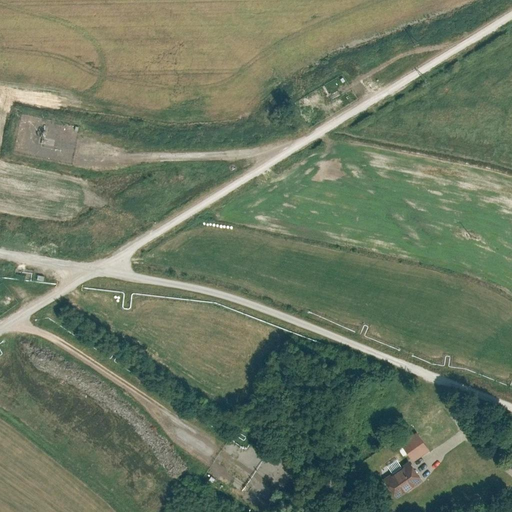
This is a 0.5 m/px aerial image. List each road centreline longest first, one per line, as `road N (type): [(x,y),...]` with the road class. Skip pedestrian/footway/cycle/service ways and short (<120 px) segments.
road 1 (track): [(511,11),(0,324)]
road 2 (unclassified): [(511,405),(250,300),(99,264)]
road 3 (track): [(9,318),(51,337),(248,469)]
road 4 (track): [(286,149),(149,155),(53,143)]
